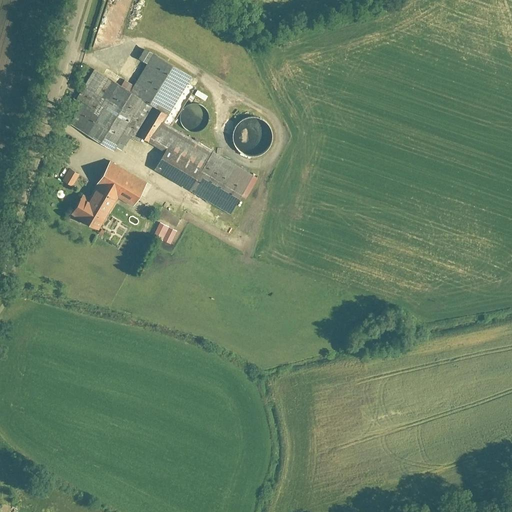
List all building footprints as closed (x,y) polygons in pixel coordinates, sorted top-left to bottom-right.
[(259,229),(253,226),(249,234),(266,245),(271,237),(303,256),(419,54),(374,30),(259,229)] [(256,175),(178,132),(164,123),(192,74),(153,52),(132,90),(96,69),(65,123),(117,152),(128,131),(166,152),(155,171),(233,215),(256,175)] [(174,122),(182,132),(194,135),(205,130),(211,121),(210,110),(205,102),(196,98),(186,99),(177,105),(174,112),(174,122)] [(236,142),(243,152),(255,155),(266,150),(272,140),(271,130),(266,122),(258,118),(247,118),(238,125),(235,132),(236,142)] [(95,186),(99,188),(90,202),(81,196),(72,209),(82,215),(79,219),(100,232),(119,202),(132,210),(150,182),(113,159),(95,186)] [(70,169),(62,182),(72,188),(80,175),(70,169)] [(161,221),(154,234),(172,243),(178,230),(161,221)]
